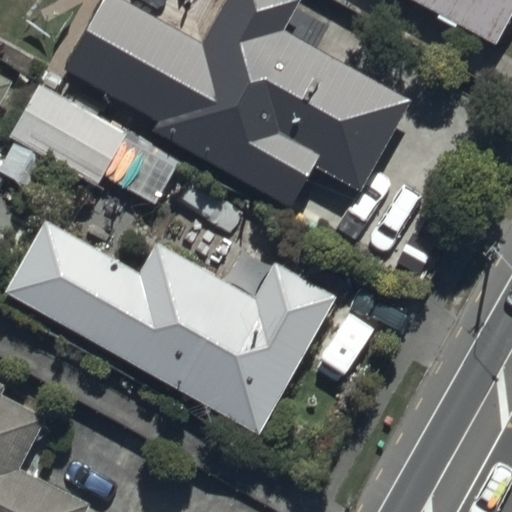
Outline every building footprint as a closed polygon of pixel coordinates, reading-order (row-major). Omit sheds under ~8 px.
[(413,92),(290,18),(300,0),(222,0),(201,36),(141,0),(101,0),(63,64),(293,203),(320,158),(360,181),(413,92)] [(511,0),(437,0),(501,33),(511,11),(511,0)] [(0,107),(18,74),(0,64),(0,107)] [(180,155),(41,74),(0,144),(0,167),(33,187),(52,155),(100,182),(106,171),(155,199),(180,155)] [(48,210),(6,284),(261,426),(308,343),(351,367),(377,321),(335,298),(340,289),(278,254),(259,288),(159,232),(142,263),(48,210)] [(0,511),(81,511),(89,495),(22,463),(49,408),(3,386),(8,376),(0,372),(0,511)]
